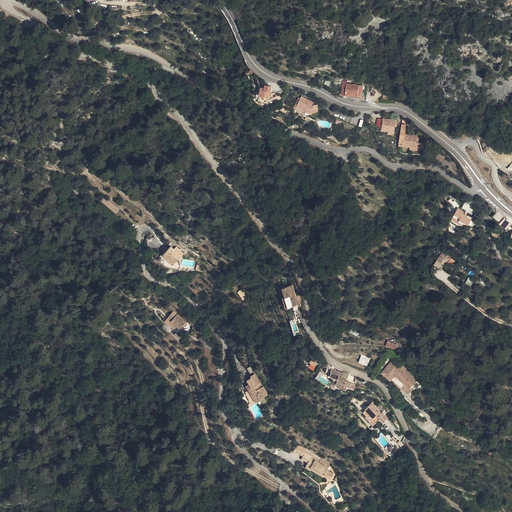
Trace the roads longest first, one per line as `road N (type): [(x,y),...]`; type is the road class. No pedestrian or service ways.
road 1 (unclassified): [(3,1),(53,45),(115,68),(182,121),(299,269),(320,349),(386,390),(428,483),(463,511)]
road 2 (residential): [(3,1),(75,40),(147,53),(246,118),(331,149),(371,151),(395,166),(424,163),(471,188),(483,184)]
road 3 (unclassified): [(321,511),(243,450),(224,411),(224,345),(180,290),(145,276),(139,231),(149,229),(161,252)]
road 4 (secondary): [(483,184),(408,113),(345,104),(264,75),(219,0)]
road 5 (track): [(280,482),(266,481),(210,439),(198,365),(168,329)]
